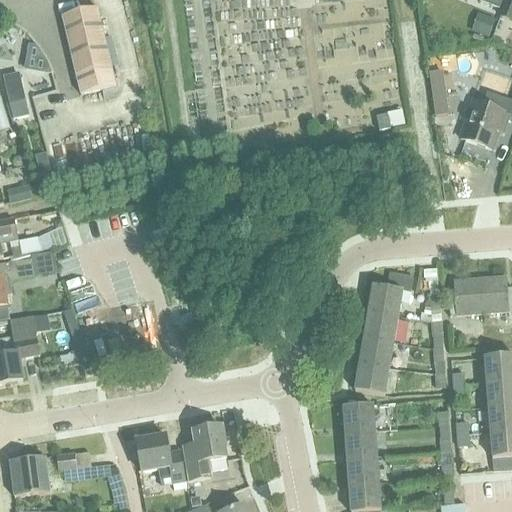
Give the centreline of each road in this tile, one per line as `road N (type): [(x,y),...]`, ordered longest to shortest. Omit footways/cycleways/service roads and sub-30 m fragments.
road 1 (residential): [(511,239),(365,251),(332,272),(280,378)]
road 2 (residential): [(106,411),(280,378)]
road 3 (residential): [(307,511),(280,378)]
